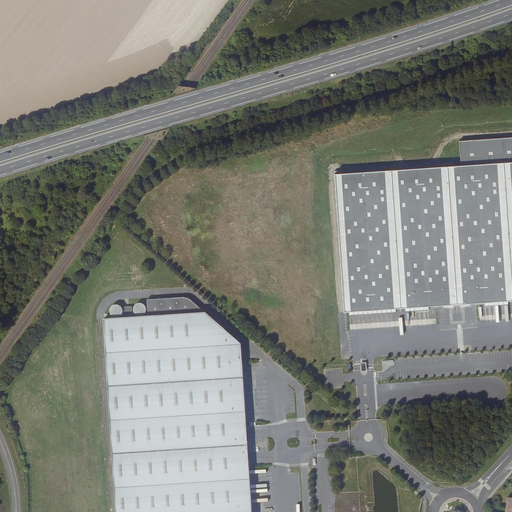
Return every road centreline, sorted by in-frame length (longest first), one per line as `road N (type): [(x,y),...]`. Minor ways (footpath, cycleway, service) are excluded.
road 1 (trunk): [(0,171),(511,13)]
road 2 (trunk): [(510,0),(0,157)]
